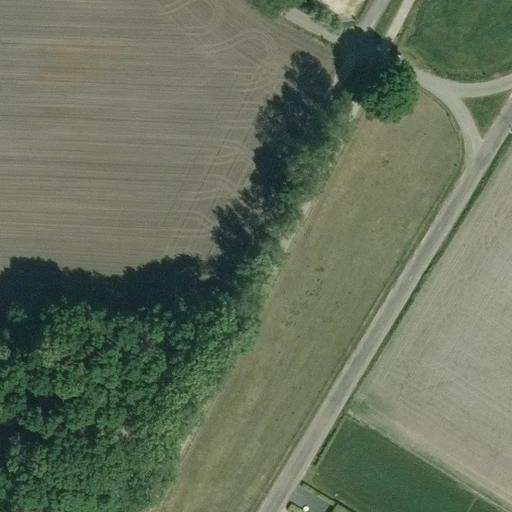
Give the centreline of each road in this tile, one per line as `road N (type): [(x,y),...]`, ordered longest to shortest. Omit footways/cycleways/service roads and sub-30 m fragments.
road 1 (unclassified): [(267,511),(479,170)]
road 2 (unclassified): [(444,90),(268,0)]
